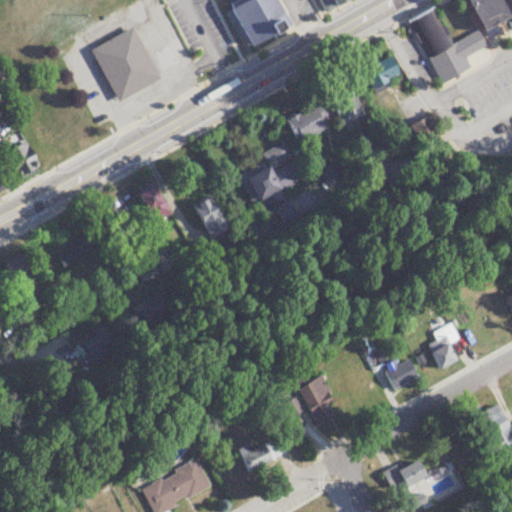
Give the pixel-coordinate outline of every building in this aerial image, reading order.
[(314,0),(321,14),(351,0),(314,0)] [(495,0),(461,0),(478,30),(504,15),(495,0)] [(511,0),(500,0),(511,19),(511,0)] [(431,5),(447,36),(470,24),(475,33),(426,60),(404,18),(431,5)] [(157,82),(132,28),(88,49),(114,103),(157,82)] [(484,53),(477,33),(441,46),(448,66),(484,53)] [(282,119),(291,143),(323,130),(314,107),(282,119)] [(255,153),(260,163),(244,170),(256,200),(297,183),(280,142),(255,153)] [(2,257),(7,278),(28,273),(23,252),(2,257)] [(123,310),(134,325),(159,308),(149,293),(123,310)] [(462,360),(452,325),(431,331),(435,344),(427,347),(434,369),(462,360)] [(412,386),(412,364),(386,364),(386,386),(412,386)] [(283,457),(276,439),(240,452),(247,470),(283,457)] [(425,478),(418,461),(396,470),(403,487),(425,478)] [(159,511),(207,492),(195,464),(136,489),(145,511),(159,511)]
